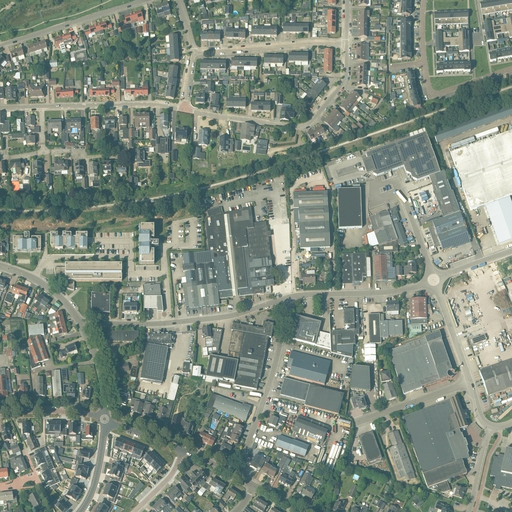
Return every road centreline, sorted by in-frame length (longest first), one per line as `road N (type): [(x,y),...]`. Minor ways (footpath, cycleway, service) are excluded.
road 1 (residential): [(345,44),(344,78),(304,126),(184,109)]
road 2 (unclassified): [(236,475),(290,297)]
road 3 (residential): [(192,52),(345,44)]
road 4 (residential): [(0,45),(144,0)]
road 5 (unclassified): [(165,274),(130,274),(130,257),(49,258),(39,268)]
road 6 (unclassified): [(290,297),(369,294),(433,280)]
road 7 (residential): [(184,109),(42,107)]
road 8 (unclassified): [(433,280),(397,180),(376,193)]
road 9 (unclassified): [(170,324),(290,297)]
